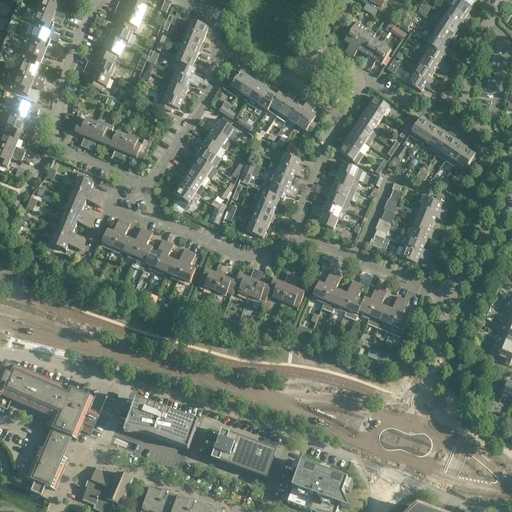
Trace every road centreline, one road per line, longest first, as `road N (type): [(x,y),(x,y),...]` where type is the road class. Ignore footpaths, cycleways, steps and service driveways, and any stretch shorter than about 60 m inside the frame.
road 1 (secondary): [(58,332),(277,398)]
road 2 (residential): [(147,185),(216,75),(206,13),(176,0)]
road 3 (residential): [(511,167),(489,133),(470,122),(463,102),(478,38),(504,0)]
road 4 (unknown): [(282,451),(208,431),(198,471),(266,498)]
road 5 (residential): [(292,234),(286,245),(243,255),(161,223),(147,185)]
road 6 (unclassified): [(127,384),(289,432)]
road 7 (residential): [(352,264),(387,176),(449,205)]
road 8 (unclassified): [(248,511),(96,455)]
road 9 (residential): [(56,146),(64,75),(96,0)]
road 10 (unclassified): [(0,353),(127,384)]
road 11 (residential): [(412,426),(433,372),(442,300)]
road 12 (residential): [(442,300),(511,192)]
road 13 (residential): [(292,234),(340,117)]
